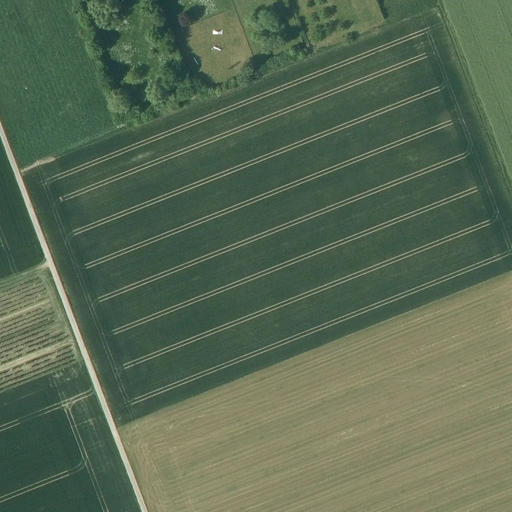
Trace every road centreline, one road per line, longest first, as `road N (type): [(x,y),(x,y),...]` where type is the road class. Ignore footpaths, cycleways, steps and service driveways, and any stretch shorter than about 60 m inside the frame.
road 1 (track): [(0,131),(143,511)]
road 2 (track): [(443,0),(511,182)]
